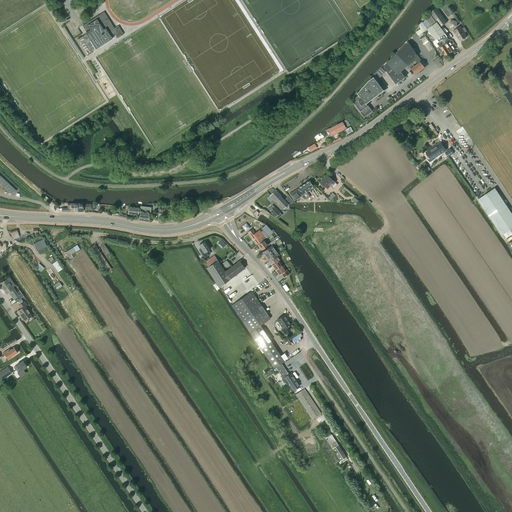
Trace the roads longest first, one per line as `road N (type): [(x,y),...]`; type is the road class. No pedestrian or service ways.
road 1 (tertiary): [(256,259),(429,511)]
road 2 (primary): [(276,176),(357,136),(511,18)]
road 3 (unclassified): [(144,511),(0,295)]
road 4 (unclassified): [(256,259),(246,260),(213,232),(163,242),(51,229)]
road 5 (unknown): [(416,93),(511,205)]
